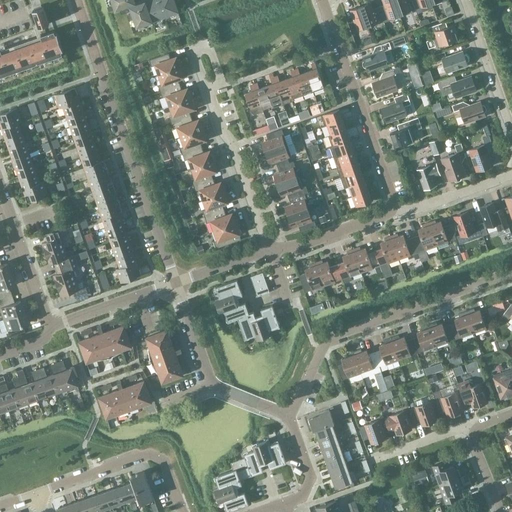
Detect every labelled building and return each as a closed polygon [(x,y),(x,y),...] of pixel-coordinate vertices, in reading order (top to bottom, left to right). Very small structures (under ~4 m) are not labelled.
[(112,0),(116,9),(120,8),(121,12),(129,10),(127,5),(135,2),(133,0),(112,0)] [(151,21),(164,16),(158,0),(149,0),(144,2),(151,21)] [(158,0),(164,16),(177,11),(173,0),(158,0)] [(384,22),(400,17),(394,0),(382,0),(384,5),(379,7),(383,18),(384,22)] [(416,11),(412,0),(394,0),(400,17),(416,11)] [(433,8),(432,6),(431,3),(430,0),(412,0),(416,11),(417,14),(433,8)] [(137,26),(151,21),(144,2),(131,7),(133,13),(127,15),(129,22),(135,19),(137,26)] [(383,18),(379,7),(373,9),(371,3),(360,7),(367,26),(368,28),(378,24),(377,20),(383,18)] [(43,7),(42,7),(32,11),(36,21),(38,28),(49,24),(43,7)] [(357,29),(367,26),(360,7),(350,11),(352,16),(346,18),(352,34),(358,32),(357,29)] [(444,28),(442,23),(428,28),(430,33),(434,32),(436,38),(434,38),(436,46),(439,45),(439,46),(458,39),(453,25),(444,28)] [(54,31),(0,49),(0,76),(62,54),(61,51),(63,50),(57,33),(55,34),(54,31)] [(404,37),(393,41),(395,47),(406,43),(404,37)] [(368,71),(388,64),(384,51),(391,48),(389,42),(375,47),(377,53),(363,58),(364,61),(363,61),(362,63),(363,67),(365,68),(366,68),(368,71)] [(446,58),(444,52),(433,56),(435,62),(442,60),(446,72),(467,65),(466,62),(467,61),(468,59),(467,55),(465,54),(464,55),(463,52),(446,58)] [(159,74),(182,66),(180,59),(177,60),(176,57),(170,59),(168,53),(149,60),(151,67),(155,65),(159,74)] [(306,72),(313,92),(324,88),(315,63),(311,64),(313,69),(306,72)] [(160,92),(179,85),(177,79),(183,77),(182,74),(185,73),(182,66),(159,74),(162,84),(158,85),(160,92)] [(378,81),(372,83),(377,97),(398,89),(393,76),(396,75),(395,74),(401,72),(399,67),(393,69),(382,73),(382,74),(378,81)] [(313,92),(306,72),(300,74),(298,69),(294,70),(303,96),(313,92)] [(293,99),(303,96),(294,70),(290,71),(292,77),(286,79),(291,95),(293,99)] [(431,75),(423,78),(425,84),(433,81),(431,75)] [(291,95),(286,79),(280,81),(278,76),(274,77),(281,98),(282,98),(282,100),(283,104),(293,101),(293,99),(291,95)] [(456,82),(454,76),(440,81),(444,92),(452,89),(455,98),(476,90),(471,76),(456,82)] [(273,108),(283,104),(282,100),(282,98),(281,98),(274,77),(270,78),(272,84),(265,86),(271,102),(272,104),(271,104),(272,106),(273,108)] [(271,102),(265,86),(259,88),(257,83),(253,84),(261,105),(262,108),(262,110),(272,106),(271,104),(272,104),(271,102)] [(263,111),(262,110),(262,108),(261,105),(253,84),(250,86),(252,91),(245,93),(251,111),(253,114),(255,114),(263,111)] [(170,106),(193,98),(191,91),(188,91),(187,88),(181,90),(179,85),(160,92),(162,98),(167,96),(170,106)] [(62,107),(79,101),(75,88),(54,95),(59,109),(63,107),(62,107)] [(386,122),(407,115),(404,107),(411,104),(407,93),(393,97),(396,103),(381,109),(386,122)] [(171,123),(190,116),(189,110),(194,108),(193,105),(196,104),(193,98),(170,106),(173,115),(169,117),(171,123)] [(66,117),(83,111),(79,101),(62,107),(63,107),(66,117)] [(465,107),(463,101),(451,105),(454,112),(460,110),(464,123),(485,116),(484,112),(485,112),(486,110),(485,106),(483,105),(482,105),(480,102),(465,107)] [(32,115),(38,113),(34,102),(28,104),(32,115)] [(439,102),(431,105),(433,111),(441,108),(439,102)] [(18,122),(18,123),(22,122),(17,108),(0,114),(0,125),(1,128),(18,122)] [(327,125),(342,120),(339,109),(321,115),(325,126),(327,125)] [(443,115),(441,109),(435,111),(437,117),(443,115)] [(70,127),(87,121),(83,111),(66,117),(70,127)] [(181,137),(204,129),(202,122),(199,123),(198,120),(193,122),(190,116),(171,123),(173,129),(178,128),(181,137)] [(282,125),(289,123),(287,117),(280,120),(282,125)] [(390,137),(394,148),(414,141),(414,139),(416,139),(413,131),(422,128),(418,117),(397,125),(399,130),(389,133),(390,137)] [(330,135),(346,130),(342,120),(327,125),(330,135)] [(73,137),(90,131),(87,121),(70,127),(73,137)] [(22,133),(18,123),(18,122),(1,128),(5,139),(22,133)] [(268,125),(270,130),(277,127),(275,122),(268,125)] [(435,122),(428,125),(430,131),(437,129),(435,122)] [(160,144),(167,142),(162,126),(153,129),(159,145),(160,144)] [(260,128),(252,130),(254,136),(262,133),(260,128)] [(182,154),(202,147),(200,142),(205,140),(204,136),(207,135),(204,129),(181,137),(184,146),(180,148),(182,154)] [(266,153),(287,145),(282,129),(266,135),(268,140),(262,142),(266,153)] [(332,146),(350,140),(346,130),(330,135),(328,136),(332,146)] [(77,148),(94,141),(90,131),(73,137),(77,148)] [(8,149),(25,143),(22,133),(5,139),(8,149)] [(477,171),(493,166),(487,149),(493,147),(489,136),(482,138),(485,144),(469,150),(477,171)] [(433,155),(444,151),(440,138),(429,143),(433,155)] [(329,147),(333,157),(353,150),(350,140),(332,146),(329,147)] [(80,158),(97,152),(94,141),(77,148),(80,158)] [(172,157),(167,142),(160,144),(159,145),(164,160),(172,157)] [(12,159),(29,153),(25,143),(8,149),(12,159)] [(449,181),(465,175),(459,159),(466,157),(461,143),(454,145),(457,153),(441,158),(449,181)] [(277,167),(289,163),(287,157),(291,156),(287,145),(266,153),(270,163),(275,161),(277,167)] [(192,168),(216,160),(213,153),(210,154),(209,151),(204,153),(202,147),(182,154),(184,160),(189,159),(192,168)] [(337,168),(357,160),(353,150),(333,157),(337,168)] [(101,162),(101,161),(97,152),(80,158),(84,168),(101,162)] [(15,169),(33,163),(29,153),(12,159),(15,169)] [(88,180),(109,173),(104,160),(101,161),(101,162),(84,168),(88,180)] [(193,185),(213,179),(211,173),(216,171),(215,168),(218,167),(216,160),(192,168),(195,178),(191,179),(193,185)] [(340,178),(360,170),(357,160),(337,168),(340,178)] [(296,178),(293,168),(295,167),(293,161),(289,163),(277,167),(279,172),(274,174),(277,185),(296,178)] [(19,179),(36,173),(33,163),(15,169),(19,179)] [(440,175),(436,163),(430,165),(417,169),(424,190),(437,185),(434,177),(440,175)] [(344,188),(348,186),(364,181),(360,170),(340,178),(344,188)] [(40,183),(36,173),(19,179),(23,189),(40,183)] [(93,193),(113,186),(109,173),(88,180),(93,193)] [(304,193),(304,194),(308,192),(307,189),(306,186),(302,187),(299,177),(296,178),(277,185),(281,195),(287,193),(289,199),(304,193)] [(203,200),(227,191),(224,184),(222,185),(220,182),(215,184),(213,179),(193,185),(195,192),(200,190),(203,200)] [(352,196),(368,191),(364,181),(348,186),(352,196)] [(40,183),(23,189),(27,203),(48,195),(43,182),(40,183)] [(97,205),(118,198),(113,186),(93,193),(97,205)] [(204,217),(224,210),(222,204),(228,202),(226,199),(229,198),(227,191),(203,200),(207,209),(202,210),(204,217)] [(332,192),(324,195),(326,200),(336,197),(334,191),(332,192)] [(368,191),(352,196),(356,207),(371,201),(368,191)] [(306,199),(304,194),(304,193),(289,199),(291,204),(285,206),(289,217),(308,210),(304,200),(306,199)] [(119,211),(119,212),(122,211),(118,198),(97,205),(102,218),(119,211)] [(498,217),(493,202),(479,207),(486,227),(495,224),(499,236),(510,232),(504,215),(498,217)] [(80,204),(75,206),(78,217),(84,215),(80,204)] [(333,219),(337,218),(335,214),(332,204),(328,205),(333,219)] [(214,231),(238,222),(235,216),(233,217),(231,213),(226,215),(224,210),(204,217),(207,223),(211,221),(214,231)] [(308,210),(289,217),(292,227),(298,225),(300,231),(316,225),(314,220),(311,220),(308,210)] [(122,222),(119,212),(119,211),(102,218),(105,228),(122,222)] [(473,226),(468,211),(454,216),(461,236),(469,233),(472,240),(483,236),(478,224),(473,226)] [(428,223),(437,246),(455,239),(450,224),(443,227),(441,221),(436,223),(435,220),(428,223)] [(109,238),(126,232),(122,222),(105,228),(109,238)] [(238,222),(214,231),(218,240),(213,242),(216,248),(235,241),(233,235),(239,233),(237,230),(240,229),(238,222)] [(483,222),(478,224),(483,236),(487,234),(483,222)] [(418,252),(437,246),(428,223),(422,225),(423,227),(418,229),(420,235),(412,237),(418,252)] [(45,254),(64,247),(68,246),(64,235),(66,235),(64,229),(53,233),(55,238),(42,243),(45,254)] [(112,248),(129,242),(126,232),(109,238),(112,248)] [(418,252),(412,237),(405,240),(403,234),(398,236),(397,234),(391,236),(399,259),(418,252)] [(375,251),(380,266),(382,271),(384,277),(392,274),(388,263),(399,259),(391,236),(384,238),(385,241),(380,242),(382,248),(375,251)] [(116,258),(133,252),(129,242),(112,248),(116,258)] [(55,268),(76,261),(73,253),(69,251),(66,252),(64,247),(45,254),(49,264),(53,263),(55,268)] [(380,266),(375,251),(367,253),(365,248),(360,249),(360,247),(353,249),(361,272),(380,266)] [(350,276),(361,272),(353,249),(346,252),(347,254),(343,256),(345,261),(337,264),(342,279),(343,283),(351,280),(350,276)] [(119,268),(137,262),(133,252),(116,258),(119,268)] [(342,279),(337,264),(329,267),(327,261),(323,263),(322,260),(315,263),(323,286),(342,279)] [(78,267),(76,261),(55,268),(57,274),(53,275),(57,286),(76,279),(72,269),(78,267)] [(119,268),(116,269),(121,283),(141,275),(137,262),(119,268)] [(0,277),(13,273),(10,267),(8,267),(6,263),(1,265),(0,263),(0,277)] [(305,292),(323,286),(315,263),(309,265),(309,267),(305,269),(307,275),(299,277),(305,292)] [(98,274),(101,282),(107,279),(104,272),(98,274)] [(257,297),(268,293),(269,292),(262,272),(250,277),(257,297)] [(0,299),(11,295),(9,287),(14,285),(13,281),(15,280),(13,273),(0,277),(0,299)] [(76,279),(57,286),(60,296),(73,292),(75,297),(87,293),(85,287),(79,289),(76,279)] [(107,279),(101,282),(103,289),(110,287),(107,279)] [(279,326),(272,305),(260,309),(263,317),(251,321),(245,303),(237,306),(233,294),(241,291),(237,280),(215,287),(219,298),(215,300),(219,313),(224,311),(228,322),(238,319),(245,339),(255,335),(257,340),(270,335),(269,330),(279,326)] [(0,310),(3,319),(26,311),(24,304),(21,305),(20,301),(14,303),(11,295),(0,299),(0,310)] [(511,318),(511,304),(503,315),(508,319),(510,317),(511,318)] [(494,306),(487,308),(490,316),(496,314),(496,313),(494,306)] [(474,309),(466,311),(474,333),(492,326),(488,313),(482,316),(479,310),(475,311),(474,309)] [(26,311),(3,319),(10,338),(25,333),(22,325),(28,323),(26,319),(28,318),(26,311)] [(457,325),(450,327),(455,340),(474,333),(466,311),(458,314),(459,317),(454,318),(457,325)] [(442,323),(429,327),(436,346),(455,340),(450,327),(444,329),(442,323)] [(86,362),(97,361),(110,358),(131,346),(124,325),(103,333),(100,325),(97,326),(100,334),(79,341),(86,362)] [(419,338),(413,340),(417,353),(436,346),(429,327),(417,332),(419,338)] [(146,337),(148,348),(150,361),(162,382),(183,375),(175,354),(183,351),(182,348),(174,351),(167,330),(146,337)] [(404,336),(392,341),(398,360),(417,353),(413,340),(406,342),(404,336)] [(381,351),(375,354),(381,371),(388,368),(386,364),(398,360),(392,341),(379,345),(381,351)] [(366,350),(354,354),(361,373),(362,378),(381,371),(375,354),(369,356),(366,350)] [(343,365),(337,367),(342,380),(342,381),(345,380),(345,379),(361,373),(354,354),(341,359),(343,365)] [(462,362),(460,356),(449,360),(451,366),(462,362)] [(62,361),(56,363),(65,389),(66,392),(77,388),(72,373),(74,372),(72,366),(70,367),(70,368),(65,370),(62,361)] [(54,374),(50,375),(56,392),(65,389),(56,363),(51,365),(54,374)] [(461,366),(453,368),(456,376),(463,373),(461,366)] [(431,367),(424,369),(427,376),(433,374),(431,367)] [(42,368),(37,370),(46,395),(56,392),(50,375),(45,377),(42,368)] [(508,397),(511,395),(511,368),(493,375),(501,397),(507,395),(508,397)] [(21,370),(16,372),(18,377),(27,402),(36,399),(31,382),(26,384),(21,370)] [(35,381),(31,382),(36,399),(46,395),(37,370),(32,372),(35,381)] [(435,374),(428,377),(430,383),(438,380),(435,374)] [(390,376),(384,378),(388,389),(394,387),(390,376)] [(17,406),(27,402),(18,377),(12,379),(16,387),(11,389),(17,406)] [(487,402),(480,384),(471,386),(469,379),(458,383),(465,404),(470,402),(472,403),(473,407),(487,402)] [(106,418),(116,416),(130,414),(151,402),(144,381),(123,388),(120,380),(117,382),(120,390),(99,397),(106,418)] [(17,406),(11,389),(7,391),(4,382),(0,383),(0,387),(8,409),(17,406)] [(385,383),(376,386),(379,393),(387,390),(385,383)] [(382,393),(376,395),(378,401),(384,399),(382,393)] [(461,411),(455,393),(441,397),(442,398),(435,400),(439,413),(446,410),(448,416),(461,411)] [(360,402),(352,404),(355,411),(362,409),(360,402)] [(436,420),(429,402),(416,406),(416,407),(409,409),(414,422),(421,420),(423,425),(436,420)] [(411,430),(404,411),(391,415),(391,416),(384,418),(389,431),(395,429),(397,434),(411,430)] [(332,423),(332,424),(334,423),(330,412),(309,419),(313,431),(315,430),(332,423)] [(385,439),(378,420),(365,424),(365,425),(359,427),(363,440),(370,438),(372,443),(385,439)] [(335,433),(332,424),(332,423),(315,430),(318,439),(335,433)] [(322,449),(339,443),(335,433),(318,439),(322,449)] [(267,445),(266,441),(253,445),(254,450),(244,454),(245,458),(230,463),(233,470),(215,477),(218,487),(214,489),(219,502),(223,501),(227,511),(248,504),(244,492),(237,495),(232,483),(240,481),(240,480),(252,476),(251,475),(263,471),(260,463),(272,459),(274,467),(286,463),(278,441),(267,445)] [(325,458),(342,452),(339,443),(322,449),(325,458)] [(329,468),(346,462),(342,452),(325,458),(329,468)] [(332,478),(349,472),(346,462),(329,468),(332,478)] [(439,485),(460,477),(457,469),(455,470),(453,465),(445,468),(443,462),(430,467),(432,474),(434,473),(439,485)] [(413,479),(427,475),(425,468),(411,473),(413,479)] [(144,471),(131,476),(133,482),(133,481),(139,498),(140,502),(153,498),(144,471)] [(349,472),(332,478),(336,488),(353,482),(349,472)] [(460,477),(439,485),(443,497),(441,498),(443,504),(456,500),(454,493),(462,491),(460,486),(463,485),(460,477)] [(133,482),(124,485),(130,501),(139,498),(133,481),(133,482)] [(124,485),(114,488),(120,505),(130,501),(124,485)] [(114,488),(105,492),(111,508),(120,505),(114,488)] [(105,492),(95,495),(101,511),(111,508),(105,492)] [(95,495),(85,498),(90,511),(100,511),(101,511),(95,495)] [(90,511),(85,498),(76,502),(79,511),(90,511)] [(340,511),(338,509),(336,501),(326,504),(328,511),(340,511)] [(79,511),(76,502),(66,505),(68,511),(79,511)]
